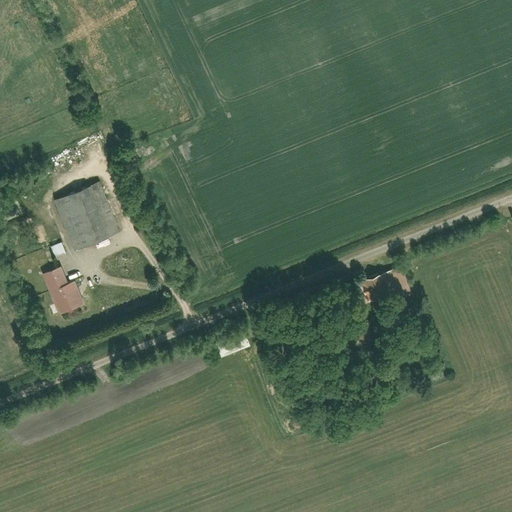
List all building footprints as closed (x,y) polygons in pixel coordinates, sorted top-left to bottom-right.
[(48,199),(71,253),(73,255),(122,234),(99,181),(94,183),(92,180),(83,158),(60,167),(70,190),(48,199)] [(48,191),(49,188),(48,186),(48,184),(46,182),(45,181),(43,180),(39,179),(36,180),(34,182),(32,185),(32,188),(32,191),(34,194),(37,196),(41,196),(43,196),(44,195),(47,194),(48,191)] [(362,277),(372,304),(412,290),(402,262),(362,277)] [(64,281),(60,268),(45,273),(59,315),(85,306),(76,277),(64,281)] [(383,340),(372,315),(351,323),(361,349),(383,340)] [(219,344),(223,355),(252,344),(248,333),(219,344)]
